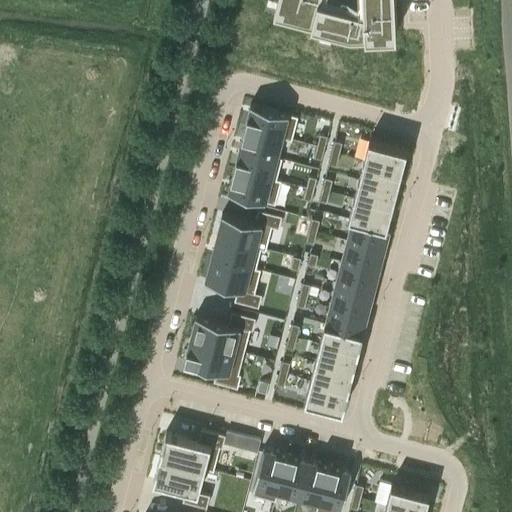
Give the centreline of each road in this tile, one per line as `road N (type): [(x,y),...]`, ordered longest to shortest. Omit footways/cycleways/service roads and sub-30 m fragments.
road 1 (residential): [(437,126),(231,81),(148,385)]
road 2 (residential): [(354,439),(437,126)]
road 3 (residential): [(354,439),(148,385)]
road 4 (residential): [(148,385),(115,511)]
road 5 (residential): [(440,0),(437,126)]
